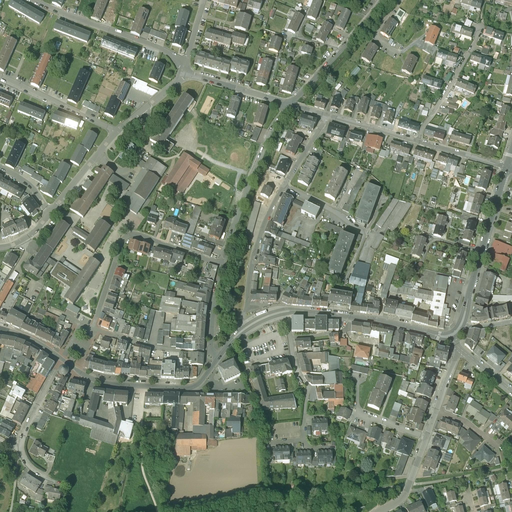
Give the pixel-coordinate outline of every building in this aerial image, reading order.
[(29,8),(15,0),(12,0),(9,7),(24,16),(29,8)] [(108,0),(98,0),(96,7),(104,11),(108,0)] [(238,0),(231,0),(230,7),(236,9),(238,0)] [(256,1),(253,0),(249,0),(247,8),(253,10),(256,1)] [(322,3),(314,0),(311,9),(318,12),(322,3)] [(481,3),(472,0),(470,7),(479,10),(481,3)] [(262,3),(256,1),(253,10),(259,11),(262,3)] [(104,11),(96,7),(91,19),(99,22),(104,11)] [(44,17),(29,8),(24,16),(39,25),(44,17)] [(148,12),(140,9),(135,21),(144,24),(148,12)] [(318,12),(311,9),(308,18),(315,21),(318,12)] [(350,13),(343,10),(339,18),(347,22),(350,13)] [(405,13),(400,10),(394,19),(399,22),(405,13)] [(189,14),(180,11),(175,28),(177,29),(177,28),(184,30),(189,14)] [(250,18),(239,14),(235,28),(246,31),(247,28),(248,28),(250,21),(249,21),(250,18)] [(303,17),(296,14),(293,19),(289,17),(287,20),(292,22),(299,26),(303,17)] [(347,22),(339,18),(336,27),(343,30),(347,22)] [(397,25),(390,20),(380,34),(388,39),(388,38),(390,35),(390,36),(391,35),(390,35),(395,28),(397,25)] [(144,24),(135,21),(131,33),(140,37),(144,24)] [(74,28),(57,22),(54,30),(71,37),(74,28)] [(299,26),(292,22),(287,31),(295,34),(299,26)] [(332,27),(325,23),(320,32),(328,35),(332,27)] [(463,30),(454,27),(452,34),(455,35),(461,36),(463,30)] [(90,35),(74,28),(71,37),(87,43),(90,35)] [(184,30),(177,28),(177,29),(172,45),(181,48),(186,31),(184,30)] [(439,32),(431,28),(424,44),(433,47),(434,43),(435,44),(435,43),(434,43),(437,36),(438,36),(437,35),(439,32)] [(472,33),(463,30),(461,36),(470,39),(472,33)] [(494,33),(485,30),(483,36),(492,40),(494,33)] [(214,33),(208,31),(205,40),(211,42),(214,33)] [(328,35),(320,32),(316,40),(324,44),(328,35)] [(220,34),(214,33),(211,42),(217,43),(220,34)] [(503,36),(494,33),(492,40),(501,43),(503,36)] [(226,36),(220,34),(217,43),(223,45),(226,36)] [(239,36),(233,34),(232,38),(231,43),(237,45),(239,36)] [(232,38),(226,36),(223,45),(230,47),(231,43),(232,38)] [(246,38),(239,36),(237,45),(243,47),(246,38)] [(121,45),(104,38),(101,47),(117,53),(121,45)] [(281,40),(272,38),(271,44),(279,47),(281,40)] [(8,39),(2,54),(10,57),(17,42),(8,39)] [(279,47),(271,44),(269,50),(278,53),(279,47)] [(137,51),(121,45),(117,53),(134,60),(137,51)] [(378,49),(370,45),(361,59),(369,64),(369,63),(371,60),(375,53),(376,53),(375,53),(377,49),(377,50),(378,49)] [(312,50),(303,47),(301,53),(310,56),(312,50)] [(448,55),(438,52),(436,59),(442,61),(440,67),(445,66),(446,62),(448,55)] [(194,65),(204,68),(208,56),(197,53),(194,65)] [(10,57),(2,54),(0,57),(0,70),(4,72),(10,57)] [(52,59),(44,55),(37,70),(46,74),(52,59)] [(457,58),(448,55),(446,62),(455,65),(457,58)] [(204,68),(218,72),(222,60),(208,56),(204,68)] [(481,59),(472,56),(470,62),(479,65),(481,59)] [(417,61),(409,57),(401,72),(410,76),(410,75),(411,72),(412,72),(415,65),(415,64),(417,61)] [(457,58),(455,65),(453,68),(456,69),(462,59),(457,58)] [(231,63),(222,60),(218,72),(228,74),(229,71),(246,76),(249,64),(232,59),(231,63)] [(490,62),(481,59),(479,65),(488,68),(490,62)] [(272,62),(263,60),(261,66),(270,68),(272,62)] [(164,67),(156,64),(149,80),(157,84),(164,67)] [(270,68),(261,66),(260,72),(269,75),(270,68)] [(351,74),(355,77),(361,69),(357,66),(351,74)] [(298,70),(289,67),(287,73),(296,76),(298,70)] [(46,74),(37,70),(31,85),(39,89),(46,74)] [(89,75),(81,71),(74,86),(83,90),(89,75)] [(269,75),(260,72),(258,78),(267,81),(269,75)] [(296,76),(287,73),(285,79),(294,82),(296,76)] [(267,81),(258,78),(256,84),(265,87),(267,81)] [(432,81),(423,78),(421,85),(430,88),(432,81)] [(136,79),(133,88),(153,96),(158,92),(147,87),(148,84),(136,79)] [(294,82),(285,79),(284,85),(293,88),(294,82)] [(442,84),(432,81),(430,88),(440,91),(442,84)] [(467,85),(458,81),(455,88),(464,91),(467,85)] [(129,87),(121,83),(114,99),(120,102),(122,103),(129,87)] [(293,88),(284,85),(282,92),(291,94),(293,88)] [(476,88),(467,85),(464,91),(473,95),(476,88)] [(83,90),(74,86),(68,101),(76,104),(83,90)] [(12,100),(1,95),(0,96),(0,104),(9,108),(12,100)] [(178,104),(173,113),(172,113),(167,122),(166,121),(166,122),(161,131),(158,129),(154,134),(153,133),(152,135),(153,135),(153,136),(152,135),(151,137),(152,138),(151,139),(150,138),(149,139),(151,140),(150,141),(169,153),(174,146),(166,141),(169,137),(169,136),(175,128),(175,127),(181,119),(181,118),(186,110),(187,110),(190,105),(193,108),(195,106),(196,103),(184,95),(178,104)] [(232,97),(227,116),(235,118),(240,100),(232,97)] [(341,99),(334,97),(331,107),(339,109),(341,99)] [(120,102),(114,99),(112,98),(105,114),(113,118),(120,102)] [(326,102),(317,99),(315,107),(324,110),(326,102)] [(370,101),(362,99),(361,100),(357,113),(365,115),(368,107),(370,101)] [(354,103),(347,101),(344,110),(352,112),(354,104),(355,103),(354,103)] [(101,109),(85,102),(83,107),(98,114),(101,109)] [(33,108),(22,103),(18,112),(30,117),(33,108)] [(268,108),(260,105),(254,124),(262,127),(268,108)] [(510,109),(503,107),(500,117),(507,119),(510,109)] [(45,113),(33,108),(30,117),(41,121),(45,113)] [(375,109),(373,108),(373,109),(370,117),(378,120),(381,111),(375,109)] [(68,117),(56,113),(53,121),(64,125),(68,117)] [(388,113),(386,113),(384,122),(391,125),(394,115),(388,113)] [(79,121),(68,117),(64,125),(76,130),(79,121)] [(317,121),(302,117),(299,126),(313,130),(314,126),(315,127),(317,121)] [(507,119),(500,117),(497,125),(495,126),(495,127),(496,128),(496,130),(495,130),(494,130),(503,132),(503,133),(504,132),(505,131),(504,129),(505,125),(507,125),(508,121),(506,120),(507,119)] [(409,124),(400,121),(398,127),(407,130),(409,124)] [(412,125),(409,124),(407,130),(416,133),(418,127),(415,125),(415,124),(412,123),(412,125)] [(345,129),(330,125),(326,135),(331,137),(330,140),(338,142),(339,139),(342,140),(343,138),(345,129)] [(255,127),(250,140),(256,142),(261,130),(255,127)] [(436,131),(426,129),(424,136),(434,138),(436,131)] [(302,140),(291,135),(292,132),(288,131),(285,139),(289,140),(290,140),(292,141),(290,144),(298,147),(299,144),(301,144),(302,140)] [(445,134),(436,131),(434,138),(443,141),(445,134)] [(89,132),(81,148),(87,151),(89,152),(97,136),(89,132)] [(362,136),(352,133),(349,140),(352,141),(354,142),(354,141),(360,143),(362,136)] [(462,136),(453,133),(452,136),(450,140),(460,143),(462,136)] [(381,140),(368,136),(364,147),(378,151),(381,140)] [(471,139),(462,136),(460,143),(469,146),(471,139)] [(500,141),(492,138),(492,139),(489,139),(485,149),(486,150),(487,151),(492,152),(493,148),(497,149),(500,141)] [(282,144),(278,142),(274,150),(279,152),(282,144)] [(401,145),(392,142),(390,149),(395,151),(392,160),(396,162),(398,157),(399,152),(401,145)] [(11,155),(19,159),(25,147),(16,143),(11,155)] [(135,147),(131,143),(119,157),(124,161),(135,147)] [(290,144),(288,143),(285,152),(294,156),(298,147),(290,144)] [(411,148),(401,145),(399,152),(408,155),(411,148)] [(81,148),(79,147),(71,162),(79,166),(87,151),(81,148)] [(318,148),(313,159),(318,161),(323,151),(318,148)] [(425,151),(416,148),(414,155),(423,158),(425,151)] [(434,153),(425,151),(423,158),(432,160),(434,153)] [(197,163),(184,154),(181,159),(182,159),(181,161),(180,160),(169,177),(169,178),(165,183),(182,194),(185,189),(186,189),(197,172),(205,177),(209,171),(199,164),(198,165),(197,164),(197,163)] [(449,157),(440,154),(438,162),(447,164),(449,157)] [(19,159),(11,155),(5,166),(14,170),(19,159)] [(286,165),(288,159),(280,155),(278,161),(281,163),(286,165)] [(313,159),(310,157),(304,169),(314,174),(319,162),(318,161),(313,159)] [(402,159),(398,157),(396,162),(393,173),(398,175),(399,171),(397,170),(399,163),(401,163),(402,159)] [(458,159),(449,157),(447,164),(446,168),(450,169),(453,170),(454,166),(456,167),(456,166),(458,159)] [(126,195),(118,206),(124,210),(125,209),(136,216),(166,170),(150,158),(134,183),(135,184),(127,196),(126,195)] [(70,167),(62,163),(54,179),(60,182),(62,183),(70,167)] [(34,171),(24,166),(22,171),(32,176),(33,173),(34,171)] [(81,202),(75,198),(76,198),(69,208),(68,208),(68,209),(78,215),(83,218),(83,217),(88,210),(88,211),(88,210),(90,207),(90,208),(90,207),(95,200),(96,200),(95,199),(100,193),(101,192),(100,192),(102,189),(103,189),(102,189),(107,182),(108,181),(107,181),(111,176),(112,174),(113,174),(104,167),(103,168),(104,168),(101,172),(97,169),(95,172),(99,175),(93,185),(87,181),(82,189),(88,193),(81,202)] [(287,170),(279,167),(277,172),(285,175),(287,170)] [(314,174),(304,169),(298,182),(308,186),(314,174)] [(347,173),(338,169),(331,182),(341,187),(347,173)] [(363,171),(362,174),(361,176),(360,178),(359,178),(358,180),(357,183),(362,185),(368,174),(363,171)] [(490,173),(483,171),(480,180),(488,182),(490,173)] [(108,181),(107,182),(123,193),(127,187),(111,176),(107,181),(108,181)] [(52,178),(44,194),(52,198),(60,182),(54,179),(52,178)] [(2,179),(0,182),(0,188),(8,193),(13,185),(2,179)] [(488,182),(480,180),(477,189),(485,191),(488,182)] [(341,187),(331,182),(324,196),(334,201),(341,187)] [(357,183),(357,182),(356,185),(355,185),(352,192),(357,194),(362,185),(357,183)] [(24,192),(13,185),(8,193),(20,200),(24,192)] [(380,190),(368,185),(361,203),(374,207),(380,190)] [(272,191),(265,187),(260,195),(268,199),(272,191)] [(352,192),(346,205),(352,208),(356,195),(357,194),(352,192)] [(284,195),(278,208),(287,212),(290,204),(293,199),(284,195)] [(483,198),(475,195),(473,204),(481,207),(483,198)] [(22,202),(24,205),(29,201),(28,200),(30,198),(28,196),(23,199),(22,202)] [(24,205),(23,205),(27,210),(35,203),(32,199),(29,201),(24,205)] [(293,199),(290,204),(302,210),(305,204),(293,199)] [(393,199),(376,225),(381,228),(399,200),(393,199)] [(255,202),(250,219),(256,221),(260,204),(255,202)] [(35,203),(27,210),(30,215),(31,214),(36,211),(39,208),(35,203)] [(374,207),(361,203),(355,220),(367,225),(374,207)] [(406,203),(389,229),(394,232),(412,204),(406,203)] [(320,211),(305,204),(302,210),(301,213),(315,220),(320,211)] [(346,205),(344,204),(342,209),(350,213),(352,208),(346,205)] [(481,207),(473,204),(470,213),(478,215),(481,207)] [(103,215),(110,218),(114,208),(106,205),(103,215)] [(190,221),(197,223),(202,209),(195,206),(190,221)] [(272,224),(279,227),(281,228),(287,212),(278,208),(272,224)] [(154,214),(150,212),(147,223),(155,226),(157,220),(159,215),(158,215),(154,214)] [(478,217),(462,212),(461,216),(464,217),(477,221),(478,217)] [(446,219),(439,217),(436,226),(443,229),(444,225),(446,226),(447,223),(445,223),(446,219)] [(23,219),(14,224),(18,233),(28,229),(23,219)] [(175,222),(166,219),(163,228),(172,231),(175,223),(175,222)] [(225,222),(216,219),(212,228),(222,231),(225,222)] [(250,219),(244,239),(250,241),(256,221),(250,219)] [(61,221),(45,245),(53,251),(54,251),(53,251),(59,243),(64,235),(64,236),(64,235),(69,228),(70,227),(61,221)] [(84,245),(94,252),(95,252),(94,252),(99,244),(100,244),(105,236),(110,228),(100,221),(90,237),(87,241),(84,245)] [(187,228),(185,235),(192,237),(197,223),(190,221),(187,228)] [(476,224),(468,222),(465,231),(473,234),(474,230),(475,231),(476,228),(474,228),(476,224)] [(9,226),(13,236),(18,233),(14,224),(14,223),(9,226)] [(187,228),(178,225),(178,224),(175,223),(172,231),(179,234),(180,233),(185,235),(187,228)] [(272,224),(269,223),(264,234),(265,234),(280,239),(282,234),(277,232),(279,227),(272,224)] [(361,236),(326,223),(324,229),(342,235),(342,234),(354,238),(354,240),(359,241),(361,236)] [(9,226),(8,224),(2,226),(2,240),(10,236),(11,236),(11,237),(13,236),(9,226)] [(443,229),(436,226),(434,236),(441,238),(442,235),(444,235),(444,233),(442,232),(443,229)] [(87,241),(90,237),(75,227),(72,231),(74,233),(87,241)] [(222,231),(212,228),(209,238),(218,241),(222,231)] [(473,234),(465,231),(463,240),(463,241),(470,243),(471,240),(473,240),(473,238),(472,237),(473,234)] [(511,233),(505,231),(503,237),(510,239),(511,233)] [(282,234),(280,239),(285,241),(293,244),(295,238),(297,233),(293,232),(291,237),(282,233),(282,234)] [(87,241),(74,233),(72,236),(84,245),(87,241)] [(280,239),(265,234),(265,239),(272,241),(279,243),(277,247),(275,246),(274,250),(281,252),(285,241),(280,239)] [(342,235),(338,247),(350,251),(354,240),(354,238),(342,234),(342,235)] [(379,234),(371,249),(375,251),(376,252),(384,237),(379,234)] [(192,237),(185,235),(181,246),(190,249),(191,248),(194,238),(192,237)] [(197,250),(199,243),(200,240),(194,238),(191,248),(197,250)] [(295,238),(293,244),(308,249),(310,244),(295,238)] [(426,240),(418,238),(415,247),(423,250),(424,246),(425,247),(426,245),(424,244),(426,240)] [(265,239),(264,239),(262,247),(270,249),(272,241),(265,239)] [(509,247),(495,241),(490,253),(500,257),(501,253),(506,255),(509,247)] [(140,244),(132,242),(131,245),(130,245),(129,246),(128,250),(138,252),(140,244)] [(149,247),(140,244),(138,252),(147,255),(148,252),(149,247)] [(27,264),(24,268),(25,270),(28,273),(29,272),(36,277),(37,277),(49,259),(53,251),(45,245),(32,263),(29,261),(28,261),(29,262),(27,264)] [(213,248),(203,245),(200,252),(205,254),(205,256),(210,258),(213,248)] [(270,249),(262,247),(260,256),(268,258),(270,249)] [(341,276),(350,251),(338,247),(328,272),(341,276)] [(423,250),(415,247),(412,256),(419,259),(420,256),(422,256),(423,254),(421,253),(423,250)] [(371,249),(370,248),(365,265),(370,266),(375,251),(371,249)] [(163,251),(155,249),(154,255),(153,258),(161,261),(161,260),(163,251)] [(173,254),(163,251),(161,260),(170,263),(173,254)] [(183,255),(173,252),(173,254),(170,263),(173,264),(174,261),(181,263),(183,255)] [(466,254),(459,252),(456,262),(464,264),(465,261),(466,261),(467,259),(465,258),(466,254)] [(500,257),(490,253),(488,258),(495,261),(492,268),(502,272),(507,261),(508,262),(509,260),(503,258),(500,257)] [(84,254),(79,262),(84,266),(90,257),(84,254)] [(18,259),(10,255),(9,257),(5,264),(11,268),(13,269),(18,259)] [(268,258),(260,256),(259,258),(260,259),(260,260),(259,260),(258,265),(264,266),(264,267),(268,268),(269,266),(277,267),(278,259),(268,258)] [(399,260),(386,256),(384,264),(391,266),(396,268),(399,260)] [(57,264),(49,259),(37,277),(40,279),(49,265),(54,268),(57,264)] [(70,290),(64,299),(69,303),(73,305),(100,265),(91,259),(82,273),(70,290)] [(82,273),(65,262),(62,267),(59,265),(56,269),(55,269),(51,276),(60,282),(70,290),(82,273)] [(464,264),(456,262),(454,271),(461,273),(462,270),(464,271),(464,268),(463,268),(464,264)] [(173,264),(170,263),(168,268),(192,275),(193,272),(193,270),(179,265),(179,266),(173,264)] [(365,265),(357,263),(349,284),(360,287),(365,288),(365,287),(367,279),(370,266),(365,265)] [(217,267),(208,264),(206,270),(204,270),(204,273),(205,273),(204,279),(213,283),(217,267)] [(391,266),(388,276),(381,295),(382,295),(387,296),(387,294),(388,291),(390,285),(396,268),(391,266)] [(0,281),(1,282),(0,284),(0,292),(14,269),(13,269),(11,268),(10,269),(7,267),(2,274),(0,272),(0,281)] [(125,272),(117,270),(114,277),(122,279),(125,280),(124,283),(127,284),(129,277),(126,276),(125,277),(123,276),(125,272)] [(266,271),(263,294),(268,294),(269,294),(269,289),(271,280),(272,272),(266,271)] [(14,272),(0,295),(0,302),(2,304),(18,275),(14,272)] [(496,277),(484,274),(479,293),(490,296),(496,277)] [(448,279),(436,276),(434,288),(432,288),(431,293),(434,294),(432,303),(431,305),(430,313),(432,313),(432,316),(438,317),(441,318),(443,306),(448,279)] [(204,279),(200,278),(199,282),(206,284),(205,285),(212,287),(213,283),(204,279)] [(511,279),(507,289),(506,297),(493,296),(492,302),(511,302),(511,279)] [(173,299),(176,289),(178,282),(169,280),(165,297),(173,299)] [(120,284),(112,281),(110,287),(116,289),(118,290),(120,284)] [(187,284),(178,282),(176,289),(185,291),(187,285),(187,284)] [(260,294),(255,293),(256,284),(252,283),(251,293),(250,301),(260,302),(260,294)] [(322,297),(318,296),(321,286),(317,284),(317,286),(314,296),(313,299),(311,307),(319,307),(321,300),(322,297)] [(210,294),(202,292),(202,293),(198,292),(199,288),(187,285),(185,291),(195,294),(194,297),(203,299),(201,305),(208,306),(210,294)] [(401,289),(390,285),(388,291),(400,295),(401,289)] [(401,288),(401,289),(400,295),(409,297),(406,308),(414,310),(415,308),(415,307),(413,307),(415,298),(418,291),(402,287),(401,288)] [(285,293),(280,301),(284,303),(289,295),(291,290),(289,288),(285,293)] [(305,298),(303,297),(305,294),(307,295),(308,290),(304,288),(304,289),(303,291),(299,298),(296,306),(304,307),(307,307),(309,299),(306,298),(305,298)] [(297,296),(296,296),(292,305),(296,306),(299,298),(303,291),(300,290),(297,295),(297,296)] [(352,295),(330,291),(330,294),(328,301),(329,301),(328,303),(350,307),(351,305),(351,302),(352,295)] [(415,307),(415,308),(417,309),(418,303),(421,303),(422,301),(427,302),(426,304),(431,305),(432,303),(434,294),(431,293),(418,291),(415,298),(413,307),(415,307)] [(292,296),(292,297),(287,305),(292,305),(296,296),(295,296),(295,294),(294,293),(292,296)] [(490,296),(479,293),(476,302),(484,305),(487,306),(490,296)] [(113,296),(109,294),(107,301),(115,304),(117,298),(115,297),(113,296)] [(10,296),(1,312),(5,314),(7,315),(9,310),(11,310),(13,305),(19,297),(15,295),(13,297),(10,296)] [(289,295),(284,303),(287,305),(292,297),(292,296),(291,296),(289,295)] [(19,297),(13,305),(11,310),(10,313),(10,314),(5,323),(13,326),(27,300),(19,296),(19,297)] [(165,297),(162,296),(159,312),(162,312),(163,307),(179,310),(180,305),(181,301),(181,300),(173,299),(165,297)] [(13,326),(21,330),(27,318),(34,303),(27,300),(13,326)] [(115,304),(107,301),(104,308),(108,309),(110,309),(113,310),(115,304)] [(199,304),(181,301),(180,305),(192,308),(192,310),(198,310),(199,304)] [(393,305),(386,303),(386,302),(385,305),(383,314),(395,317),(397,306),(398,304),(393,303),(393,305)] [(484,305),(476,302),(475,306),(474,306),(473,309),(474,309),(473,315),(480,315),(480,312),(482,312),(482,309),(484,305)] [(80,310),(73,305),(69,303),(66,309),(77,315),(80,310)] [(201,305),(199,304),(198,310),(196,317),(206,319),(208,306),(201,305)] [(361,304),(357,304),(357,305),(351,305),(350,307),(350,312),(360,313),(361,305),(361,304)] [(404,318),(406,308),(403,308),(403,307),(403,308),(401,307),(400,307),(397,306),(395,317),(404,318)] [(443,306),(441,318),(440,327),(439,327),(439,328),(443,329),(445,315),(448,316),(449,310),(446,310),(446,306),(443,306)] [(179,310),(163,307),(162,312),(179,315),(179,310)] [(508,307),(498,309),(500,319),(510,317),(508,307)] [(44,316),(47,311),(39,308),(37,313),(44,316)] [(406,308),(404,318),(411,320),(414,313),(414,310),(406,308)] [(498,309),(489,310),(491,321),(500,319),(498,309)] [(145,327),(142,340),(148,342),(155,311),(150,310),(148,315),(145,327)] [(489,310),(482,312),(480,312),(480,315),(479,324),(491,321),(489,310)] [(44,317),(57,322),(59,317),(47,311),(44,317)] [(5,314),(1,312),(0,315),(0,321),(5,323),(10,314),(8,314),(6,317),(4,315),(5,314)] [(427,316),(414,313),(411,320),(411,322),(427,326),(429,317),(432,318),(432,316),(432,313),(430,313),(428,312),(427,316)] [(111,322),(109,328),(114,330),(117,322),(116,321),(118,316),(114,315),(114,316),(113,318),(111,322)] [(480,315),(473,315),(472,317),(471,317),(471,323),(479,324),(480,315)] [(438,317),(432,316),(432,318),(429,317),(427,326),(437,328),(438,320),(438,317)] [(27,318),(21,330),(27,332),(32,320),(27,318)] [(111,322),(105,319),(101,327),(108,330),(109,328),(111,322)] [(35,321),(32,320),(27,332),(36,336),(40,326),(34,323),(35,321)] [(303,321),(292,321),(292,332),(303,332),(303,331),(303,321)] [(326,321),(315,321),(315,330),(316,330),(316,332),(326,332),(326,330),(326,321)] [(62,337),(61,337),(65,340),(68,334),(61,330),(63,325),(64,323),(63,323),(60,322),(59,326),(56,332),(59,334),(60,334),(62,337)] [(362,324),(351,323),(351,332),(362,333),(362,324)] [(131,326),(126,324),(123,334),(128,336),(130,328),(130,329),(131,328),(131,326)] [(205,324),(197,324),(195,341),(204,341),(206,325),(205,324)] [(371,326),(362,324),(362,333),(362,334),(370,336),(370,337),(379,338),(379,334),(370,333),(371,326)] [(50,332),(48,331),(48,329),(40,326),(36,336),(51,344),(54,336),(55,336),(50,333),(50,332)] [(140,326),(139,329),(136,329),(133,338),(142,341),(142,340),(145,327),(140,326)] [(387,329),(371,326),(370,333),(379,334),(386,335),(387,329)] [(393,330),(387,329),(386,335),(384,346),(379,345),(379,350),(389,352),(393,330)] [(397,331),(393,330),(389,352),(388,359),(398,362),(399,357),(392,356),(393,350),(393,346),(394,346),(395,343),(396,336),(397,331)] [(479,330),(469,330),(466,340),(476,345),(478,343),(480,336),(478,336),(479,330)] [(417,336),(407,333),(406,337),(405,344),(411,345),(409,354),(412,355),(414,349),(415,344),(417,336)] [(58,338),(54,336),(51,344),(60,349),(65,340),(61,337),(60,339),(58,338)] [(423,337),(417,336),(415,344),(421,346),(421,345),(423,338),(423,337)] [(17,340),(2,337),(0,346),(4,346),(0,362),(0,378),(4,363),(5,363),(5,362),(11,363),(12,360),(11,360),(15,348),(17,340)] [(106,339),(103,338),(101,347),(108,349),(110,345),(111,341),(110,341),(111,340),(108,339),(107,340),(106,340),(106,339)] [(26,343),(17,340),(15,348),(11,360),(12,360),(11,363),(10,367),(15,368),(18,361),(21,354),(19,353),(20,351),(22,352),(26,343)] [(476,345),(466,340),(465,345),(472,352),(476,345)] [(310,341),(294,341),(295,348),(303,347),(303,349),(311,349),(310,343),(310,341)] [(31,345),(26,343),(22,352),(21,354),(18,361),(23,363),(25,359),(21,357),(23,354),(27,355),(31,345)] [(40,350),(31,345),(27,355),(25,359),(29,360),(31,355),(33,356),(34,355),(35,356),(36,355),(40,350)] [(445,348),(436,346),(434,358),(433,360),(440,362),(446,363),(448,353),(448,350),(447,349),(445,349),(445,348)] [(369,350),(357,347),(355,357),(368,360),(369,350)] [(151,350),(144,348),(142,356),(142,358),(149,359),(151,350)] [(504,357),(493,348),(486,357),(489,358),(488,359),(489,360),(489,359),(495,363),(494,364),(495,364),(497,366),(504,357)] [(311,355),(307,355),(308,359),(321,359),(320,354),(319,349),(313,350),(313,353),(311,353),(311,355)] [(389,352),(379,350),(376,349),(374,356),(388,359),(389,352)] [(423,352),(414,349),(412,355),(412,358),(411,358),(409,364),(415,366),(416,363),(418,362),(418,361),(417,359),(417,357),(421,358),(423,352)] [(42,352),(36,362),(32,370),(36,372),(39,367),(41,367),(41,365),(42,366),(47,359),(48,356),(42,352)] [(186,353),(180,353),(179,360),(182,360),(182,363),(183,363),(183,369),(188,369),(189,369),(188,362),(191,362),(191,359),(190,360),(188,360),(186,359),(186,353)] [(203,354),(192,354),(191,359),(191,362),(191,365),(203,366),(203,355),(203,354)] [(338,358),(329,357),(329,354),(320,354),(321,359),(321,364),(329,364),(329,374),(338,373),(338,364),(338,358)] [(412,355),(409,354),(408,357),(399,355),(399,357),(398,362),(409,364),(411,358),(412,358),(412,355)] [(307,355),(298,355),(302,373),(307,374),(310,374),(307,360),(308,359),(307,355)] [(92,360),(87,358),(83,368),(88,369),(92,360)] [(439,369),(440,362),(433,360),(434,358),(431,358),(429,367),(439,369)] [(52,362),(47,359),(42,366),(41,368),(44,370),(41,376),(45,379),(50,371),(49,370),(53,364),(52,362)] [(92,360),(88,369),(103,373),(106,364),(92,360)] [(163,362),(149,361),(147,368),(146,377),(152,378),(153,368),(162,368),(163,362)] [(234,361),(218,368),(224,383),(240,376),(234,361)] [(292,373),(287,361),(268,365),(270,372),(270,376),(282,374),(283,376),(292,373)] [(121,364),(117,363),(117,365),(115,375),(120,375),(122,366),(123,365),(121,364)] [(106,364),(103,373),(110,374),(115,375),(117,365),(106,364)] [(145,365),(141,365),(141,367),(139,377),(146,377),(147,368),(145,368),(145,365)] [(131,367),(122,366),(120,375),(129,376),(131,367)] [(251,376),(259,373),(258,371),(257,367),(249,368),(251,376)] [(162,368),(153,368),(152,378),(157,378),(161,378),(162,370),(162,368)] [(165,370),(162,370),(161,378),(175,379),(175,371),(165,370)] [(59,373),(59,372),(58,371),(55,378),(60,381),(58,385),(63,387),(67,379),(63,377),(62,376),(61,376),(61,375),(60,375),(59,374),(59,373)] [(329,374),(322,374),(322,379),(322,386),(335,386),(342,385),(342,381),(339,382),(338,373),(329,374)] [(432,374),(428,373),(428,374),(424,373),(422,378),(423,378),(421,385),(430,388),(432,383),(433,383),(434,380),(433,379),(434,376),(431,375),(432,374)] [(468,377),(460,373),(457,381),(465,384),(467,379),(468,377)] [(38,374),(34,380),(31,378),(26,388),(37,394),(42,384),(45,379),(41,376),(38,374)] [(391,381),(380,377),(379,380),(379,381),(377,388),(376,388),(375,392),(384,396),(386,396),(391,381)] [(77,382),(71,380),(68,390),(68,392),(73,393),(73,392),(74,392),(77,382)] [(283,380),(277,381),(279,392),(285,391),(283,380)] [(17,388),(19,389),(21,385),(14,382),(13,383),(11,388),(7,396),(15,401),(15,400),(16,400),(17,397),(13,394),(17,388)] [(58,385),(53,382),(51,385),(54,386),(52,391),(55,392),(60,394),(63,387),(58,385)] [(86,384),(77,382),(74,392),(73,392),(73,393),(69,405),(67,411),(71,413),(76,396),(75,396),(75,393),(83,394),(86,384)] [(256,393),(264,392),(261,383),(254,385),(256,393)] [(399,391),(405,393),(407,387),(401,384),(399,391)] [(342,385),(335,386),(335,393),(335,394),(335,400),(343,400),(343,385),(342,385)] [(430,388),(421,385),(418,394),(429,398),(433,389),(430,388)] [(13,394),(17,397),(22,399),(25,392),(19,389),(17,388),(13,394)] [(101,389),(94,388),(91,399),(90,399),(89,401),(91,402),(87,418),(92,420),(94,410),(95,411),(96,410),(99,396),(101,389)] [(115,392),(101,389),(99,396),(104,397),(103,401),(110,402),(114,403),(115,392)] [(60,394),(55,392),(52,391),(51,390),(49,393),(53,395),(50,402),(55,404),(57,401),(60,394)] [(321,394),(321,390),(316,391),(318,401),(328,401),(327,394),(321,394)] [(375,392),(373,391),(371,395),(372,396),(369,403),(367,407),(379,411),(384,396),(375,392)] [(128,393),(115,392),(114,403),(113,406),(116,422),(115,427),(113,435),(118,436),(118,437),(122,422),(118,403),(126,404),(127,400),(128,393)] [(259,401),(267,400),(264,392),(256,393),(259,401)] [(163,395),(155,395),(155,405),(158,405),(163,405),(163,394),(163,395)] [(180,394),(163,394),(163,405),(176,405),(175,408),(174,408),(174,412),(179,412),(180,394)] [(190,395),(180,394),(179,412),(179,415),(183,415),(183,407),(182,406),(182,405),(187,405),(186,404),(190,404),(190,395)] [(155,405),(155,395),(145,395),(146,395),(145,404),(144,405),(151,405),(151,404),(155,405)] [(205,395),(190,395),(190,404),(194,404),(193,427),(204,427),(204,426),(205,414),(205,395)] [(215,395),(205,395),(205,414),(209,414),(210,411),(214,411),(215,395)] [(223,395),(215,395),(214,411),(214,412),(213,420),(218,420),(218,413),(217,413),(217,405),(217,404),(223,404),(223,395)] [(238,395),(227,395),(226,404),(226,408),(226,420),(228,420),(229,416),(230,404),(237,404),(238,395)] [(9,413),(15,401),(7,396),(0,412),(0,415),(11,420),(14,415),(9,413)] [(293,396),(274,399),(276,409),(296,409),(293,396)] [(64,413),(65,411),(67,411),(71,400),(63,397),(58,410),(64,413)] [(458,400),(452,397),(451,401),(449,400),(447,405),(449,406),(447,409),(454,411),(458,400)] [(274,399),(267,400),(259,401),(261,410),(276,409),(274,399)] [(335,400),(328,401),(328,409),(334,409),(334,407),(343,406),(343,400),(335,400)] [(55,404),(50,402),(49,401),(45,409),(53,413),(55,408),(57,405),(55,404)] [(427,404),(418,401),(417,404),(416,404),(414,410),(424,413),(427,404)] [(473,402),(472,402),(470,406),(466,411),(475,417),(480,410),(482,408),(473,402)] [(21,403),(12,421),(20,425),(29,408),(21,403)] [(395,403),(390,416),(396,418),(401,405),(395,403)] [(213,420),(213,440),(218,440),(225,439),(225,427),(226,420),(226,408),(223,409),(223,411),(222,411),(222,420),(218,420),(213,420)] [(350,413),(341,409),(338,418),(347,421),(348,418),(350,413)] [(414,410),(413,409),(410,416),(409,416),(407,420),(417,424),(419,425),(424,413),(414,410)] [(480,410),(475,417),(474,419),(484,425),(487,420),(490,416),(489,415),(480,410)] [(182,437),(177,437),(174,455),(190,456),(190,450),(206,450),(206,447),(217,447),(218,440),(213,440),(213,420),(214,412),(214,411),(210,411),(209,414),(209,421),(209,426),(204,426),(204,427),(193,427),(193,437),(182,437)] [(511,418),(508,415),(509,414),(505,411),(500,417),(501,418),(499,420),(499,422),(500,423),(502,423),(505,425),(511,418)] [(41,430),(50,415),(44,412),(36,428),(41,430)] [(70,418),(80,422),(81,416),(71,413),(70,418)] [(492,422),(496,417),(490,414),(489,415),(490,416),(487,420),(492,422)] [(87,418),(81,416),(79,425),(92,429),(95,429),(97,422),(87,418)] [(240,437),(240,420),(235,420),(228,420),(226,420),(225,427),(232,427),(232,434),(237,434),(237,437),(240,437)] [(451,423),(444,420),(443,423),(440,422),(439,423),(438,428),(444,431),(444,429),(448,431),(447,432),(448,432),(448,431),(451,423)] [(126,423),(122,422),(118,437),(129,440),(133,425),(132,425),(133,422),(126,421),(126,423)] [(110,426),(97,422),(95,429),(113,435),(115,427),(110,426)] [(7,423),(3,430),(0,428),(0,433),(8,438),(11,433),(12,434),(14,430),(13,429),(14,426),(7,423)] [(460,426),(451,423),(448,431),(449,430),(451,431),(451,432),(457,434),(457,435),(459,428),(460,426)] [(382,431),(373,428),(372,429),(373,429),(370,435),(369,438),(376,441),(374,444),(379,446),(381,442),(383,436),(380,435),(382,431)] [(95,429),(92,429),(89,438),(114,445),(118,437),(118,436),(113,435),(95,429)] [(356,432),(349,429),(346,438),(353,441),(354,439),(361,442),(364,434),(357,431),(356,432)] [(480,441),(468,431),(467,433),(462,439),(467,444),(464,448),(470,452),(480,441)] [(393,435),(384,432),(383,436),(381,442),(387,444),(386,449),(391,451),(391,448),(394,440),(392,439),(393,435)] [(445,440),(435,436),(434,440),(433,440),(432,443),(433,443),(432,445),(441,448),(442,449),(445,440)] [(413,443),(402,439),(401,441),(397,451),(398,451),(402,453),(399,461),(406,464),(408,456),(409,456),(413,443)] [(41,444),(35,441),(32,446),(33,446),(30,452),(35,455),(37,451),(40,453),(39,454),(44,457),(48,449),(40,445),(41,444)] [(494,456),(483,447),(478,453),(475,457),(479,461),(482,457),(488,463),(494,456)] [(282,448),(274,448),(275,457),(275,460),(282,460),(282,448)] [(438,454),(429,451),(426,460),(437,464),(437,463),(436,463),(438,458),(439,459),(439,458),(436,457),(438,454)] [(475,457),(478,453),(476,451),(471,457),(470,459),(472,461),(475,457)] [(452,456),(445,453),(443,460),(450,463),(452,456)] [(437,464),(426,460),(424,466),(425,466),(423,470),(422,469),(422,470),(424,471),(428,472),(429,469),(432,470),(434,471),(433,470),(435,463),(437,464)] [(406,464),(399,461),(394,477),(401,476),(406,464)] [(428,472),(424,471),(422,475),(423,478),(430,477),(430,475),(432,470),(429,469),(428,472)] [(41,484),(26,475),(27,474),(26,474),(20,484),(35,493),(35,494),(36,494),(39,489),(42,484),(41,484)] [(506,486),(499,488),(501,495),(508,493),(506,486)] [(51,489),(50,489),(50,493),(49,498),(53,499),(52,500),(59,501),(61,491),(58,490),(58,491),(51,489)] [(437,504),(430,490),(423,494),(429,507),(437,504)] [(454,491),(446,493),(449,503),(455,502),(456,501),(454,491)] [(484,492),(477,494),(478,501),(486,499),(484,492)] [(508,493),(501,495),(502,502),(503,502),(509,500),(510,500),(508,493)] [(486,499),(478,501),(480,507),(483,507),(487,506),(486,499)] [(420,503),(413,506),(415,511),(424,511),(423,509),(420,503)]
